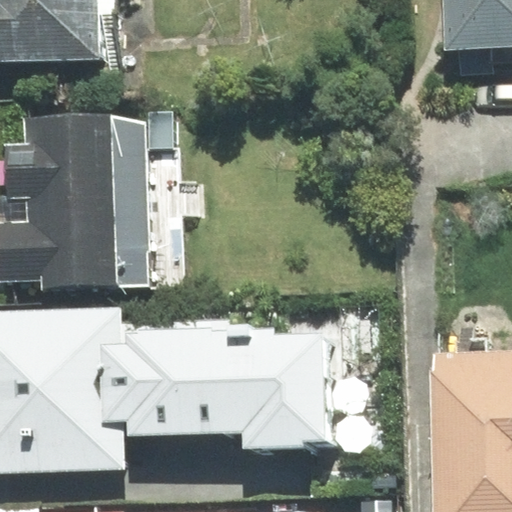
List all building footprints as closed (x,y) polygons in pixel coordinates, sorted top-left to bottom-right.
[(115,0),(0,0),(0,67),(113,71),(115,0)] [(511,0),(456,0),(457,60),(511,59),(511,0)] [(186,152),(159,152),(160,126),(36,121),(35,153),(21,152),(19,201),(38,201),(37,231),(6,230),(4,286),(30,287),(150,292),(184,293),(187,222),(200,222),(201,184),(185,183),(186,152)] [(130,310),(0,315),(0,484),(140,478),(139,450),(262,444),(263,455),(349,451),(344,332),(244,337),(243,318),(131,323),(130,310)] [(511,511),(511,354),(446,354),(444,511),(511,511)]
